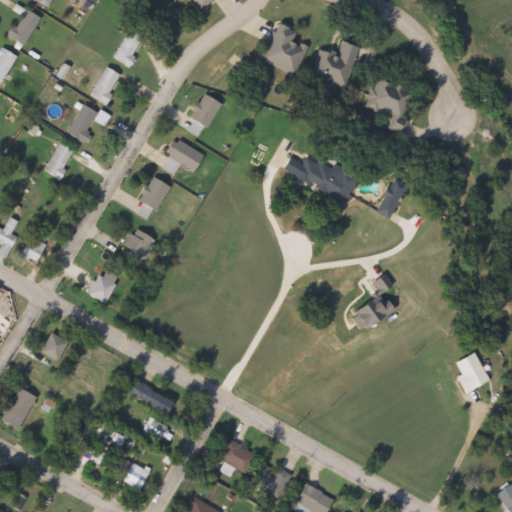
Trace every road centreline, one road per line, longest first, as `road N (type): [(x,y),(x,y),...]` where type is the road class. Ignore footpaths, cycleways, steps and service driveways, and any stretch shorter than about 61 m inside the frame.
road 1 (tertiary): [(421,511),(0,274)]
road 2 (residential): [(0,364),(197,48),(257,0)]
road 3 (residential): [(457,123),(432,53),(403,17),(357,0)]
road 4 (residential): [(156,511),(220,402)]
road 5 (residential): [(110,511),(0,451)]
